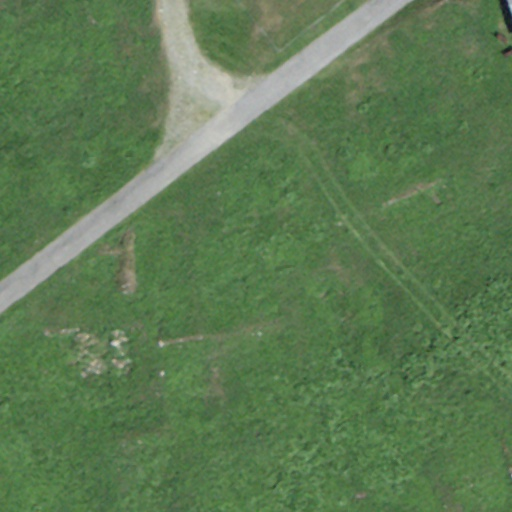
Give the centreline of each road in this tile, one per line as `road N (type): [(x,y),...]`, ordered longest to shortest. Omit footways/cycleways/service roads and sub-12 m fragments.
road 1 (track): [(424,0),(189,146),(0,294)]
road 2 (track): [(189,146),(180,0)]
